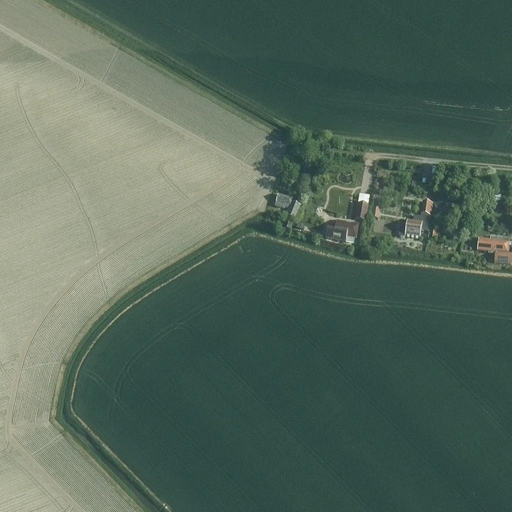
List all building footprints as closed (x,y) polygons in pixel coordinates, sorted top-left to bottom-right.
[(286,216),(295,220),(301,207),(292,203),(293,200),(278,196),(276,206),(275,207),(284,210),(284,208),(288,209),(286,216)] [(428,232),(431,204),(423,203),(421,218),(414,217),(414,222),(407,222),(406,229),(400,228),(399,236),(401,239),(405,239),(405,237),(420,239),(421,231),(428,232)] [(357,205),(355,221),(366,223),(369,207),(357,205)] [(374,209),(373,208),(371,219),(379,220),(380,209),(379,209),(374,209)] [(356,239),(359,225),(337,222),(336,228),(328,227),(326,240),(346,242),(347,238),(356,239)] [(496,264),(510,265),(511,265),(511,257),(511,258),(511,257),(507,256),(509,240),(491,238),(490,241),(479,240),(478,251),(489,253),(489,254),(497,255),(496,264)]
